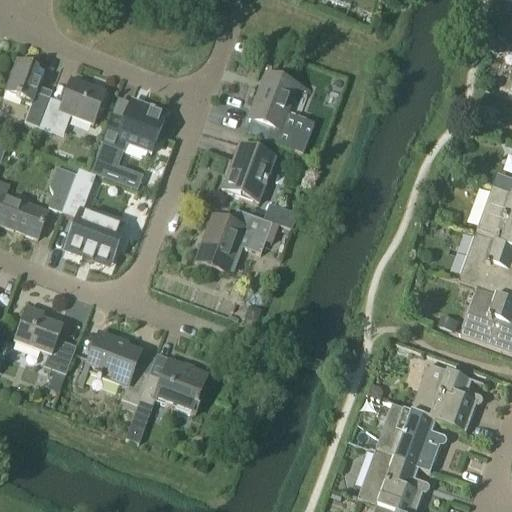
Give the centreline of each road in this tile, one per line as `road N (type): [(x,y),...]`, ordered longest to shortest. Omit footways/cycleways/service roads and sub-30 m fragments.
road 1 (residential): [(198,105),(25,36),(0,16)]
road 2 (residential): [(126,308),(198,105)]
road 3 (residential): [(264,353),(126,308)]
road 4 (residential): [(126,308),(0,263)]
